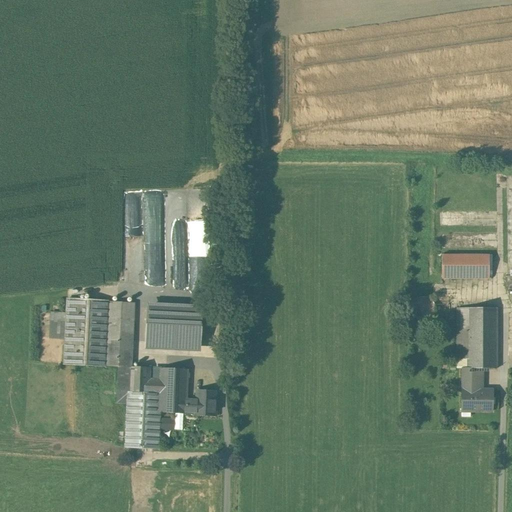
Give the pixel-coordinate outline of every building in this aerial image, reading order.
[(489,255),(442,255),(442,279),(489,279),(489,277),(492,277),(492,268),(489,268),(489,255)] [(425,298),(421,298),(416,300),(413,303),(411,308),(411,312),(413,317),(417,320),(421,322),(426,322),(430,320),(434,316),(435,312),(435,307),(433,303),(430,299),(425,298)] [(109,302),(67,300),(64,364),(106,366),(109,302)] [(134,303),(109,302),(106,366),(118,367),(130,367),(131,367),(134,303)] [(496,308),(457,308),(457,359),(467,359),(468,346),(496,346),(496,308)] [(197,318),(182,318),(182,330),(196,331),(197,318)] [(182,330),(150,329),(149,346),(195,348),(196,331),(182,330)] [(496,346),(468,346),(467,359),(467,369),(472,369),(484,369),(496,369),(496,346)] [(160,393),(129,392),(130,367),(118,367),(116,403),(127,404),(159,405),(160,393)] [(131,367),(130,367),(129,392),(160,393),(161,368),(131,367)] [(214,391),(197,391),(197,400),(186,400),(187,370),(161,368),(160,393),(159,405),(159,413),(160,413),(186,414),(186,413),(194,413),(194,416),(215,417),(216,406),(214,406),(214,391)] [(484,369),(472,369),(467,369),(466,369),(462,369),(462,390),(461,390),(461,409),(470,409),(470,411),(492,412),(492,391),(483,390),(484,369)] [(159,405),(127,404),(125,447),(158,449),(160,413),(159,413),(159,405)]
